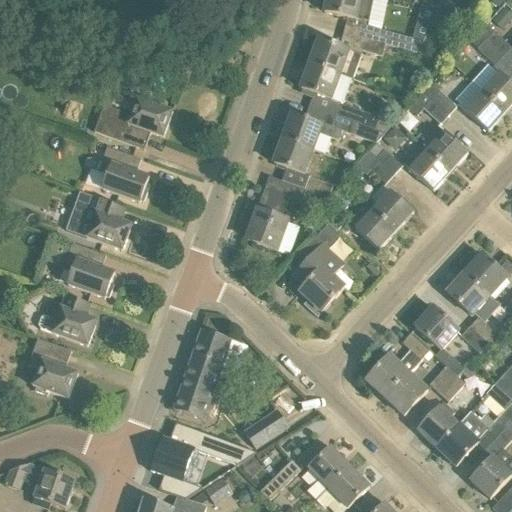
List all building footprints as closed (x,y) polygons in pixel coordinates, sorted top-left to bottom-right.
[(327,0),(325,14),(369,23),(374,0),(327,0)] [(489,0),(499,8),(506,0),(489,0)] [(511,21),(511,15),(505,9),(501,13),(511,23),(511,21)] [(153,22),(147,25),(146,31),(148,36),(154,38),(160,35),(162,29),(159,24),(153,22)] [(511,48),(487,26),(478,35),(486,42),(504,58),(511,49),(511,48)] [(392,34),(366,27),(362,39),(386,46),(389,47),(392,34)] [(424,43),(392,34),(389,47),(417,54),(424,43)] [(44,55),(37,39),(16,48),(23,64),(44,55)] [(386,46),(362,39),(358,50),(382,58),(386,46)] [(311,66),(342,77),(354,81),(362,56),(319,41),(311,66)] [(504,58),(486,42),(478,51),(496,67),(504,58)] [(342,77),(311,66),(302,90),(303,91),(334,101),(342,77)] [(483,94),(506,115),(511,108),(511,85),(501,75),(483,94)] [(425,95),(450,118),(458,109),(433,86),(425,95)] [(483,94),(466,113),(489,134),(506,115),(483,94)] [(450,118),(425,95),(410,110),(418,118),(424,111),(441,127),(450,118)] [(174,114),(155,107),(154,106),(156,103),(142,98),(141,102),(137,100),(132,117),(105,107),(95,134),(119,142),(138,150),(142,138),(144,139),(151,136),(151,135),(164,140),(174,114)] [(396,125),(341,105),(337,117),(386,135),(396,125)] [(337,118),(333,129),(323,125),(323,127),(305,121),(292,116),(284,141),(314,152),(326,156),(331,140),(339,143),(343,132),(377,145),(386,135),(337,117),(337,118)] [(446,134),(428,153),(451,174),(469,155),(446,134)] [(307,191),(307,192),(330,200),(334,188),(311,179),(312,178),(305,176),(314,152),(284,141),(275,165),(288,170),(283,183),(307,191)] [(370,154),(395,177),(403,168),(378,145),(370,154)] [(108,149),(99,174),(109,177),(104,191),(122,198),(141,205),(141,203),(145,204),(150,191),(146,190),(150,179),(130,172),(135,159),(108,149)] [(428,153),(411,172),(434,193),(451,174),(428,153)] [(395,177),(370,154),(357,168),(366,176),(371,171),(387,186),(395,177)] [(303,201),(307,192),(307,191),(283,183),(270,179),(258,212),(251,230),(258,232),(253,244),(290,258),(300,230),(289,225),(289,223),(281,220),(288,203),(295,198),(303,201)] [(373,212),(397,234),(414,215),(391,193),(373,212)] [(125,230),(127,225),(122,223),(126,211),(101,202),(97,214),(89,211),(85,223),(92,226),(87,240),(104,246),(123,253),(131,232),(125,230)] [(346,224),(326,206),(319,217),(337,233),(346,224)] [(373,212),(356,231),(379,253),(397,234),(373,212)] [(73,245),(64,269),(74,273),(69,287),(106,301),(107,299),(110,300),(115,287),(111,286),(115,275),(95,268),(99,255),(73,245)] [(294,279),(305,290),(301,294),(309,302),(304,307),(318,319),(345,290),(333,279),(344,267),(323,248),(294,279)] [(509,280),(508,279),(511,275),(511,266),(508,263),(500,271),(483,256),(476,264),(477,265),(467,277),(491,299),(509,280)] [(367,269),(377,279),(381,275),(371,265),(367,269)] [(467,277),(456,288),(455,287),(448,295),(473,319),(491,299),(467,277)] [(66,297),(62,310),(55,307),(50,319),(46,318),(42,319),(39,326),(41,331),(89,349),(96,328),(90,326),(92,321),(87,319),(91,306),(66,297)] [(434,309),(433,311),(434,312),(419,329),(417,328),(416,329),(418,331),(413,337),(430,352),(435,347),(442,353),(459,334),(434,309)] [(479,320),(471,329),(490,347),(498,338),(479,320)] [(481,356),(490,347),(471,329),(462,339),(481,356)] [(232,342),(202,332),(175,412),(204,423),(232,342)] [(410,375),(430,353),(429,352),(430,352),(413,337),(412,337),(411,336),(402,345),(411,353),(399,365),(390,357),(367,383),(374,390),(376,389),(388,399),(410,375)] [(65,351),(46,344),(39,341),(29,367),(40,371),(33,388),(37,389),(35,393),(49,398),(50,394),(70,401),(79,375),(66,371),(66,370),(63,362),(61,362),(65,351)] [(454,361),(447,368),(457,378),(459,379),(463,375),(466,372),(454,361)] [(440,397),(457,378),(447,368),(430,387),(440,397)] [(463,375),(469,381),(471,382),(477,375),(470,368),(469,368),(466,372),(463,375)] [(511,388),(511,369),(495,388),(505,396),(511,388)] [(429,393),(410,375),(388,399),(399,409),(398,411),(405,418),(429,393)] [(449,405),(467,386),(459,379),(457,378),(440,397),(449,405)] [(451,420),(456,415),(445,405),(418,433),(438,452),(460,428),(451,420)] [(460,428),(438,452),(457,469),(478,446),(477,445),(484,438),(493,446),(511,425),(511,405),(507,411),(494,425),(486,417),(481,422),(472,414),(460,428)] [(278,412),(244,434),(257,453),(290,430),(278,412)] [(191,499),(209,487),(188,481),(201,448),(227,456),(234,437),(181,422),(174,439),(166,437),(153,472),(168,476),(162,492),(191,499)] [(511,425),(493,446),(502,454),(511,443),(511,425)] [(317,503),(351,469),(332,450),(310,471),(320,481),(308,494),(317,503)] [(511,478),(511,476),(493,459),(471,483),(491,501),(511,478)] [(302,472),(293,463),(261,493),(270,503),(302,472)] [(76,484),(29,467),(12,473),(8,488),(21,493),(25,483),(40,489),(34,506),(50,511),(52,506),(66,511),(76,484)] [(370,489),(351,469),(317,503),(323,510),(329,510),(339,500),(348,510),(370,489)] [(223,481),(200,496),(205,504),(210,501),(215,508),(233,495),(223,481)] [(511,511),(511,492),(511,491),(493,511),(494,511),(511,511)] [(206,511),(208,509),(180,499),(175,511),(174,511),(145,502),(141,511),(206,511)]
